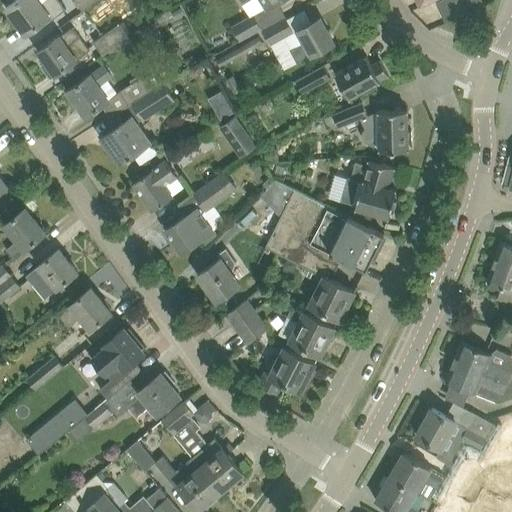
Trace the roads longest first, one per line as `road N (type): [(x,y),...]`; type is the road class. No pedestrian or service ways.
road 1 (residential): [(309,454),(211,383),(0,87)]
road 2 (residential): [(454,62),(440,86),(447,138),(432,202),(309,454)]
road 3 (tertiary): [(349,477),(413,355),(478,198)]
road 4 (tertiary): [(478,198),(487,78)]
